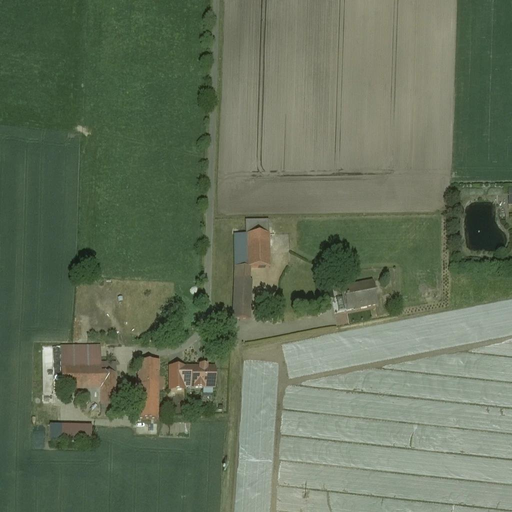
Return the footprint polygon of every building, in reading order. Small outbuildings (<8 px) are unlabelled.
[(269,222),(244,222),(244,235),(233,235),(233,319),(251,319),(251,269),(269,269),(269,222)] [(329,299),(327,283),(318,285),(321,301),(329,299)] [(370,283),(342,289),(347,311),(375,305),(370,283)] [(101,347),(62,346),(60,391),(80,392),(80,401),(100,402),(99,416),(115,416),(117,365),(100,364),(101,347)] [(159,362),(137,362),(136,419),(158,420),(159,362)] [(218,365),(170,367),(171,392),(187,391),(187,390),(219,389),(218,365)] [(91,428),(61,427),(61,442),(91,443),(91,428)]
